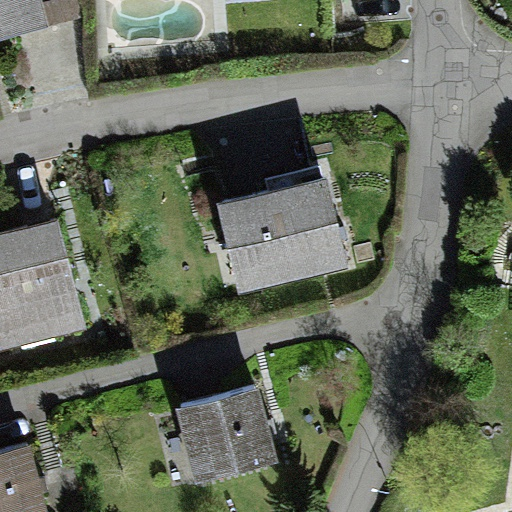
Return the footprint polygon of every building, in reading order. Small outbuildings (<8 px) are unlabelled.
[(0,0),(0,27),(44,16),(39,0),(0,0)] [(322,175),(222,199),(231,238),(247,234),(258,279),(342,259),(322,175)] [(55,217),(0,231),(0,345),(82,325),(55,217)] [(253,383),(180,402),(199,475),(272,456),(253,383)] [(0,511),(43,511),(25,442),(0,448),(0,511)]
